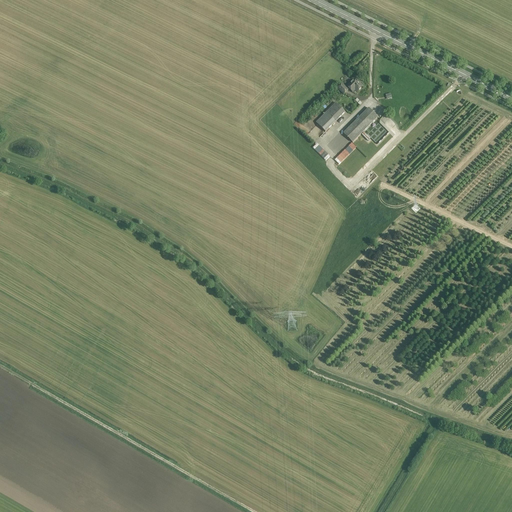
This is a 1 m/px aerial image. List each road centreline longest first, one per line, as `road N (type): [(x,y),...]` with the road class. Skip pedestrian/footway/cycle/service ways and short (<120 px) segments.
road 1 (track): [(0,364),(255,511)]
road 2 (primary): [(511,98),(314,0)]
